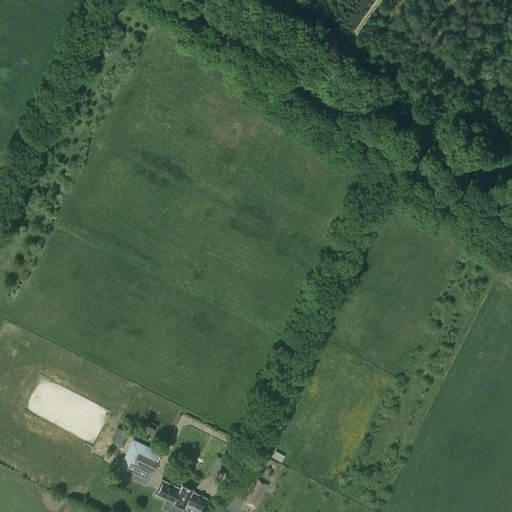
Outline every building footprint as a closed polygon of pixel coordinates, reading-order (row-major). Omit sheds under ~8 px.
[(114,440),(120,443),(127,430),(120,427),(114,440)] [(141,482),(141,481),(143,476),(149,479),(158,461),(130,447),(118,471),(141,482)] [(272,456),(282,461),(285,454),(276,450),(272,456)] [(202,510),(208,498),(192,490),(191,494),(181,489),(181,488),(164,479),(157,494),(174,502),(177,497),(187,501),(186,503),(202,510)] [(263,494),(262,493),(252,488),(245,502),(256,508),(263,494)]
